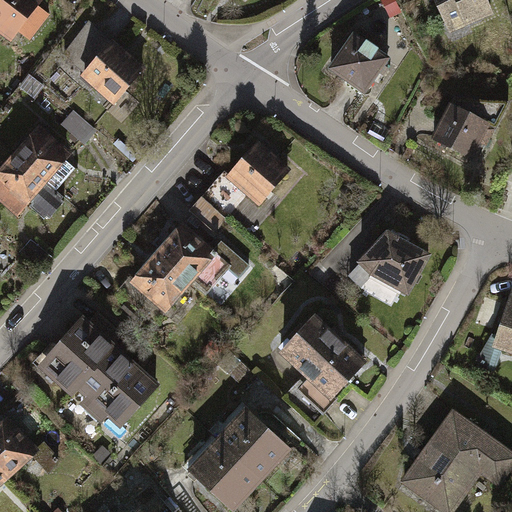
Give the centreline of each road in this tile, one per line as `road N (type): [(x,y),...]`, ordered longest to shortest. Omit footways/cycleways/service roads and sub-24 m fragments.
road 1 (residential): [(254,78),(0,357)]
road 2 (residential): [(307,511),(398,402),(489,233)]
road 3 (residential): [(489,233),(254,78)]
road 4 (residential): [(254,78),(140,0)]
